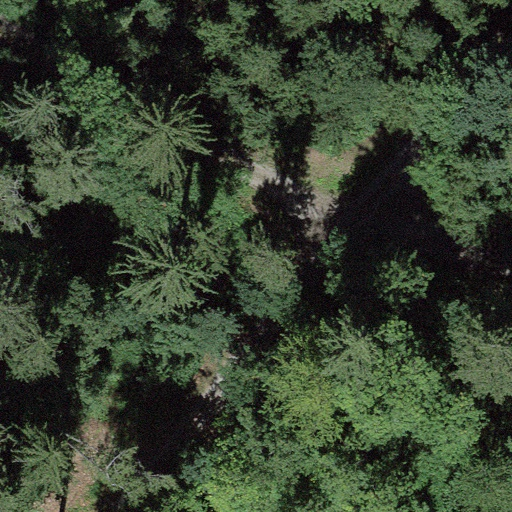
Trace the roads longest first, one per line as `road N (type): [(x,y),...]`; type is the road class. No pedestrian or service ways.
road 1 (track): [(347,224),(0,20)]
road 2 (track): [(118,511),(347,224)]
road 3 (track): [(511,32),(347,224)]
road 4 (track): [(347,224),(511,274)]
